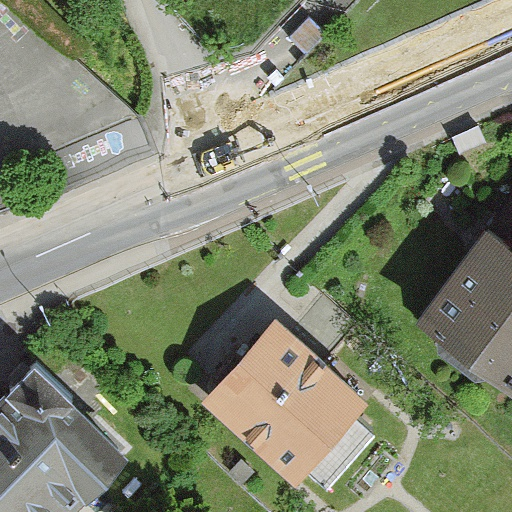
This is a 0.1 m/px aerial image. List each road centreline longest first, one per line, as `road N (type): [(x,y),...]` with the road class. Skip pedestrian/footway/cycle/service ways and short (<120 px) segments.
road 1 (secondary): [(511,52),(228,175)]
road 2 (secondary): [(228,175),(0,273)]
road 3 (residential): [(309,0),(202,110)]
road 4 (residential): [(202,110),(163,52),(147,0)]
